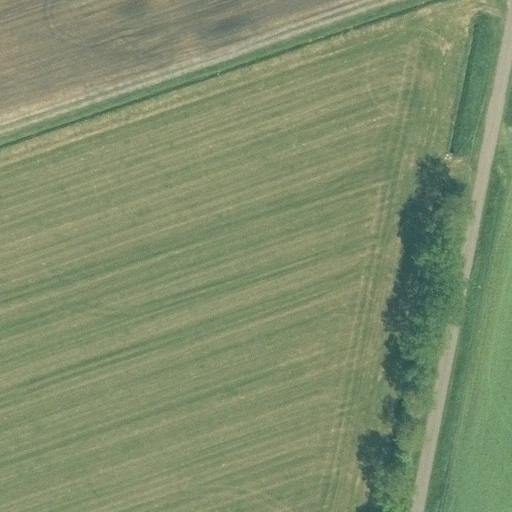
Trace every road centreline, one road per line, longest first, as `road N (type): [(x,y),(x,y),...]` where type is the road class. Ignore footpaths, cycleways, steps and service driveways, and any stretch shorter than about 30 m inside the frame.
road 1 (unclassified): [(414,511),(511,13)]
road 2 (track): [(417,0),(0,136)]
